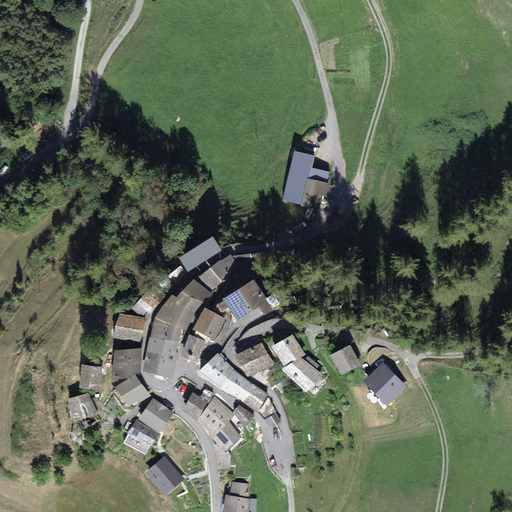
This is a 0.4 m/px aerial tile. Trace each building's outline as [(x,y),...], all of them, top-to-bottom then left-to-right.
[(313,156),(296,152),(285,199),(321,207),(327,183),(330,172),(310,167),(313,156)] [(221,250),(213,236),(179,257),(188,271),(221,250)] [(268,253),(236,256),(244,268),(269,266),(268,253)] [(239,266),(230,255),(202,276),(211,288),(239,266)] [(211,293),(195,280),(182,290),(202,302),(205,304),(211,293)] [(264,312),(271,307),(254,281),(226,299),(218,304),(222,310),(230,306),(238,318),(259,304),(261,308),(264,312)] [(164,295),(153,286),(134,308),(142,315),(145,311),(148,313),(164,295)] [(194,314),(202,302),(182,290),(178,297),(173,294),(170,299),(194,314)] [(185,331),(194,314),(170,299),(156,316),(180,329),(185,331)] [(225,318),(205,308),(193,331),(213,341),(225,318)] [(141,342),(146,319),(120,313),(115,336),(141,342)] [(152,336),(178,342),(180,329),(156,316),(152,336)] [(205,341),(190,335),(181,355),(197,361),(205,341)] [(293,335),(274,348),(286,366),(283,369),(307,393),(324,377),(316,369),(318,366),(308,356),(304,360),(302,357),(305,354),(293,335)] [(178,353),(175,352),(178,342),(152,336),(148,355),(176,362),(178,353)] [(261,344),(236,356),(249,374),(273,363),(261,344)] [(349,346),(333,355),(342,373),(359,364),(349,346)] [(140,370),(142,348),(116,351),(114,377),(140,370)] [(200,372),(221,388),(234,369),(218,354),(200,372)] [(144,370),(172,377),(176,362),(148,355),(144,370)] [(383,364),(365,384),(388,405),(407,385),(383,364)] [(102,367),(83,365),(81,386),(100,387),(102,367)] [(239,398),(251,382),(234,369),(221,388),(239,398)] [(136,375),(116,388),(128,406),(137,401),(138,403),(149,395),(136,375)] [(288,384),(282,375),(275,380),(281,389),(288,384)] [(267,394),(251,382),(239,398),(257,410),(267,394)] [(213,395),(207,390),(202,396),(208,401),(213,395)] [(95,413),(89,393),(69,399),(75,419),(95,413)] [(206,402),(193,393),(184,409),(197,418),(206,402)] [(200,420),(213,436),(228,420),(233,414),(215,397),(200,420)] [(269,398),(260,411),(266,419),(276,413),(269,398)] [(173,412),(154,399),(141,418),(159,431),(173,412)] [(252,416),(239,405),(234,411),(244,424),(252,416)] [(280,420),(276,413),(266,419),(270,426),(280,420)] [(227,448),(240,436),(228,420),(213,436),(227,448)] [(146,453),(157,433),(137,421),(125,441),(146,453)] [(230,466),(228,451),(218,444),(215,445),(219,468),(230,466)] [(185,478),(165,455),(146,472),(166,495),(185,478)] [(226,496),(225,511),(247,511),(248,510),(255,511),(256,500),(246,499),(247,484),(232,483),(231,496),(226,496)]
